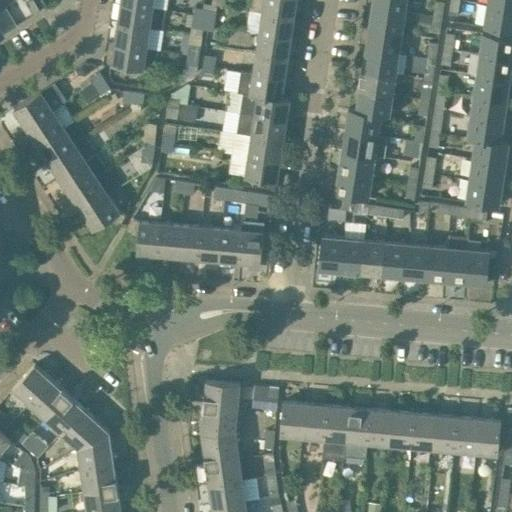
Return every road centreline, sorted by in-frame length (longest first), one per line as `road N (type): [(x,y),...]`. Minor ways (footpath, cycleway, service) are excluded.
road 1 (residential): [(282,315),(329,0)]
road 2 (residential): [(282,315),(511,335)]
road 3 (residential): [(158,344),(153,363),(171,511)]
road 4 (residential): [(74,284),(0,171)]
road 5 (residential): [(158,344),(199,314),(282,315)]
road 6 (residential): [(0,86),(81,30),(91,0)]
